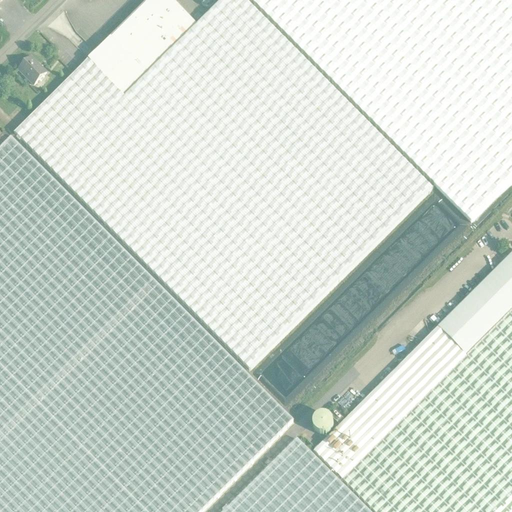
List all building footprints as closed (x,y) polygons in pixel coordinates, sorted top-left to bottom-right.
[(224,0),(197,27),(126,98),(89,61),(15,136),(16,137),(250,372),(434,190),(244,0),(224,0)] [(151,0),(89,61),(126,98),(197,27),(170,0),(151,0)] [(511,0),(249,0),(472,223),(511,182),(511,0)] [(19,71),(34,87),(47,74),(31,58),(19,71)] [(0,147),(1,148),(10,138),(5,133),(1,136),(0,134),(0,147)] [(11,140),(0,151),(0,511),(204,511),(293,424),(285,416),(11,140)] [(511,511),(511,255),(425,343),(314,453),(372,511),(511,511)] [(313,424),(313,426),(313,428),(313,429),(314,431),(315,432),(316,433),(317,434),(318,435),(320,436),(321,436),(323,436),(324,436),(326,436),(328,435),(329,434),(330,433),(331,432),(332,431),(333,429),(333,428),(333,426),(333,425),(333,423),(332,421),(331,420),(330,419),(329,418),(328,417),(326,416),(325,416),(323,416),(321,416),(320,416),(318,417),(317,418),(316,419),(315,420),(314,421),(313,423),(313,424)] [(368,511),(297,441),(225,511),(368,511)]
